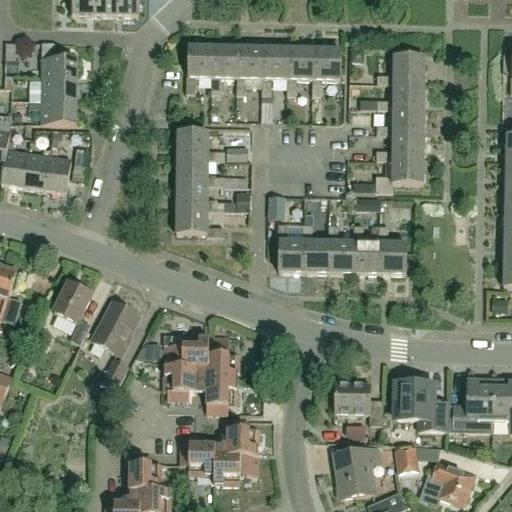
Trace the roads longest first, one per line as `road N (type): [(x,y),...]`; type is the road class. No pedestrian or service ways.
road 1 (residential): [(310,334),(86,251)]
road 2 (residential): [(86,251),(147,40)]
road 3 (residential): [(511,354),(397,351),(310,334)]
road 4 (residential): [(302,506),(292,413),(310,334)]
road 5 (residential): [(147,40),(0,38)]
road 6 (residential): [(93,511),(101,439),(130,427),(173,428)]
